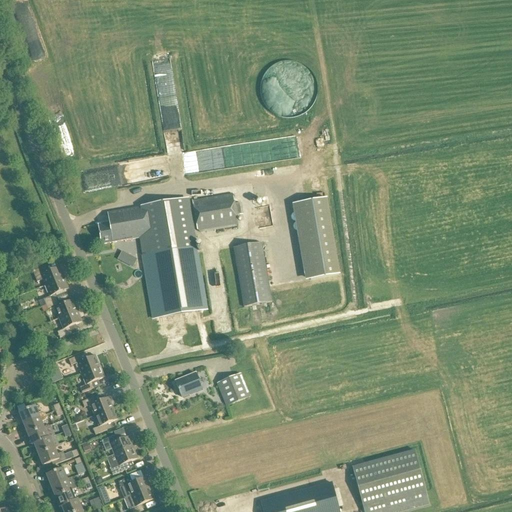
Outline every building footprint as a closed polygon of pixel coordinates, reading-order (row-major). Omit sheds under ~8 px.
[(235,216),(242,216),(239,203),(233,204),(232,195),(192,201),(198,234),(237,227),(235,216)] [(290,203),(302,280),(340,275),(328,198),(290,203)] [(108,222),(97,224),(100,245),(139,238),(140,242),(132,244),(134,257),(142,256),(153,317),(204,309),(192,239),(184,200),(146,205),(106,212),(108,222)] [(259,207),(261,219),(264,219),(264,226),(273,225),(271,206),(259,207)] [(244,308),(272,303),(262,244),(234,249),(244,308)] [(129,256),(125,264),(131,267),(132,267),(136,260),(135,259),(129,256)] [(30,266),(35,278),(37,283),(43,281),(45,286),(64,279),(59,268),(47,273),(44,268),(41,261),(30,266)] [(58,301),(56,295),(68,290),(64,279),(45,286),(50,298),(44,300),(46,306),(58,301)] [(59,320),(77,312),(73,301),(60,306),(58,301),(46,306),(48,311),(54,309),(59,320)] [(77,312),(59,320),(63,331),(57,333),(60,339),(71,334),(69,328),(82,323),(77,312)] [(81,375),(100,368),(95,357),(83,362),(80,356),(69,361),(71,367),(77,364),(81,375)] [(100,368),(81,375),(86,386),(80,388),(82,394),(94,389),(92,384),(104,379),(100,368)] [(196,394),(202,391),(196,374),(175,382),(180,397),(195,392),(196,394)] [(226,408),(250,398),(240,374),(216,384),(226,408)] [(90,406),(95,417),(113,410),(109,398),(96,404),(94,398),(82,403),(84,409),(90,406)] [(21,419),(24,425),(40,418),(46,416),(45,414),(42,413),(38,415),(35,407),(19,414),(17,415),(19,420),(21,419)] [(113,410),(95,417),(99,428),(93,430),(96,436),(107,431),(105,426),(118,421),(113,410)] [(25,436),(44,429),(42,423),(45,422),(46,418),(46,416),(40,418),(24,425),(26,431),(23,432),(25,436)] [(44,430),(44,429),(25,436),(27,441),(30,440),(32,447),(34,446),(34,445),(48,439),(50,438),(51,439),(55,437),(55,436),(54,437),(50,427),(44,430)] [(59,447),(55,437),(51,439),(50,438),(48,439),(34,445),(34,446),(37,451),(34,452),(36,457),(55,449),(55,448),(59,447)] [(106,453),(112,450),(114,456),(107,459),(133,449),(129,438),(116,443),(113,437),(102,442),(106,453)] [(82,446),(84,453),(92,450),(89,443),(82,446)] [(40,460),(43,467),(52,463),(53,467),(67,461),(63,453),(57,455),(55,449),(36,457),(38,461),(40,460)] [(113,476),(127,471),(125,465),(138,460),(133,449),(107,459),(111,470),(110,471),(113,476)] [(352,470),(363,511),(407,511),(429,506),(414,452),(352,470)] [(48,481),(51,487),(67,481),(63,470),(47,476),(44,477),(46,482),(48,481)] [(124,500),(150,489),(145,478),(132,484),(130,478),(118,483),(121,489),(120,489),(124,500)] [(68,481),(67,481),(51,487),(53,493),(51,494),(53,499),(72,491),(77,489),(73,479),(68,481)] [(339,511),(331,483),(261,502),(263,511),(339,511)] [(150,489),(124,500),(128,511),(130,510),(130,511),(141,511),(144,511),(141,506),(154,501),(150,489)] [(76,501),(72,491),(53,499),(54,503),(57,502),(60,509),(62,508),(76,502),(76,501)] [(109,498),(103,500),(105,506),(112,503),(109,498)] [(78,500),(76,501),(76,502),(62,508),(63,511),(81,511),(82,511),(78,500)]
